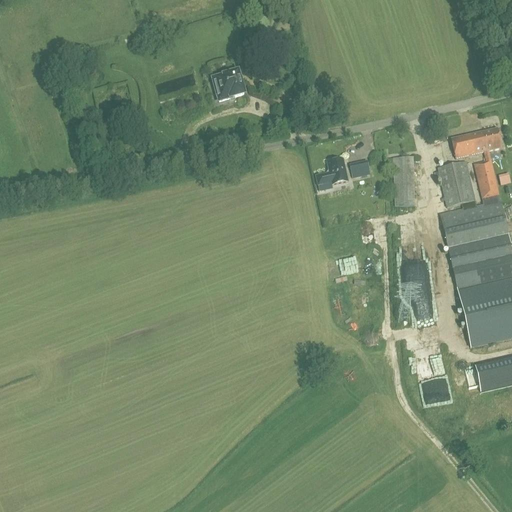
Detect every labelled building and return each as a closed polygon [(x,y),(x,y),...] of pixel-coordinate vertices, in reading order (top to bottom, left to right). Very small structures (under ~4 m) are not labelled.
[(243,96),(237,74),(213,81),(219,103),(243,96)] [(202,94),(197,83),(180,89),(184,101),(202,94)] [(290,117),(302,114),(299,103),(287,106),(290,117)] [(119,146),(115,130),(102,133),(105,149),(119,146)] [(501,149),(497,130),(450,141),(455,160),(483,154),(485,163),(473,166),(483,206),(476,207),(466,163),(437,170),(446,209),(461,206),(462,211),(439,216),(457,294),(469,349),(511,339),(511,255),(488,153),(501,149)] [(394,208),(415,208),(413,159),(392,160),(394,208)] [(347,183),(342,161),(327,164),(328,172),(326,175),(315,178),(317,187),(331,184),(332,186),(347,183)] [(371,175),(369,164),(351,168),(354,179),(371,175)] [(502,184),(511,181),(510,172),(500,174),(502,184)] [(294,221),(299,217),(295,212),(290,216),(294,221)] [(401,345),(408,342),(410,349),(414,348),(408,331),(397,334),(401,345)] [(480,393),(511,385),(511,359),(474,368),(480,393)]
